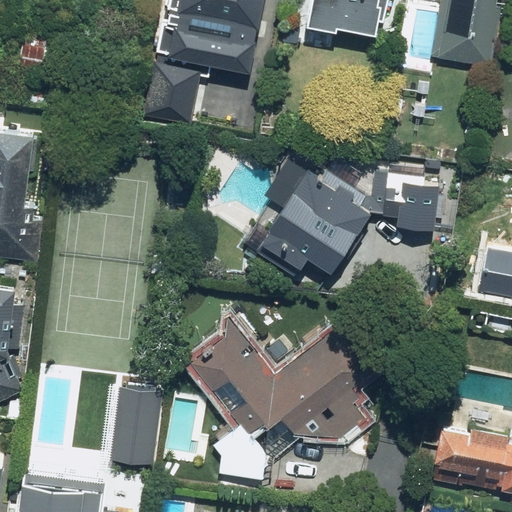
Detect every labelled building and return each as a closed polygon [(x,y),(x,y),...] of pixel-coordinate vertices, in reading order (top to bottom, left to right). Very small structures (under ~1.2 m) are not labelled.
[(217,56),(253,64),(268,0),(174,0),(150,103),(190,113),(201,69),(213,72),(217,56)] [(314,0),(312,16),(386,29),(392,0),(314,0)] [(502,0),(443,0),(437,57),(495,63),(502,0)] [(75,40),(23,27),(15,60),(66,74),(75,40)] [(0,252),(44,255),(47,212),(40,212),(41,199),(34,198),(36,169),(41,170),(42,127),(0,124),(0,252)] [(383,196),(312,159),(271,238),(342,275),(383,196)] [(0,400),(27,385),(27,369),(30,277),(0,275),(0,400)] [(360,380),(389,353),(352,309),(280,370),(235,307),(186,348),(244,417),(237,423),(232,418),(219,430),(224,435),(217,441),(226,451),(224,469),(272,471),(273,456),(298,435),(284,420),(289,415),(301,430),(344,433),(358,421),(360,380)] [(119,381),(110,460),(152,465),(161,385),(119,381)] [(474,428),(446,423),(436,477),(511,490),(511,424),(475,418),(474,428)] [(37,481),(37,477),(26,476),(21,511),(108,511),(106,511),(109,490),(37,481)]
